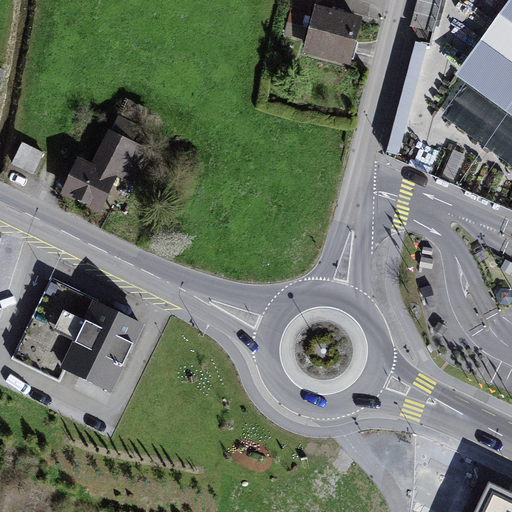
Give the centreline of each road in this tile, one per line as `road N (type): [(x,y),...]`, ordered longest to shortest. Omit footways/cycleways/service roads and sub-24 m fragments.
road 1 (unknown): [(183,288),(110,403),(12,367),(4,340),(57,229)]
road 2 (primary): [(0,201),(269,328)]
road 3 (residential): [(400,9),(352,221)]
road 4 (primary): [(269,328),(266,362),(297,401),(348,401),(374,376)]
road 5 (primary): [(374,376),(511,441)]
